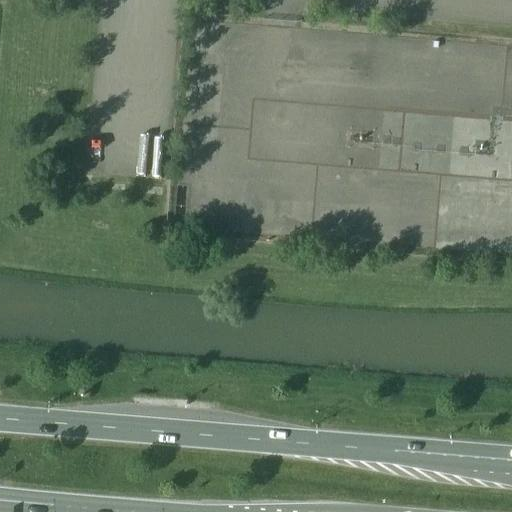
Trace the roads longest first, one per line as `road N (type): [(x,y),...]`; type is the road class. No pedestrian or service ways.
road 1 (secondary): [(511,465),(0,418)]
road 2 (secondary): [(0,499),(128,511)]
